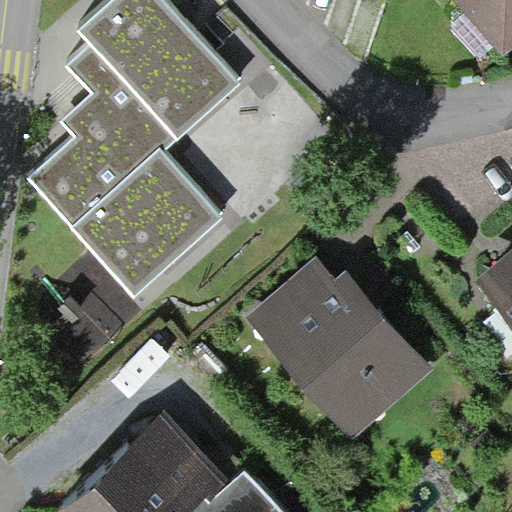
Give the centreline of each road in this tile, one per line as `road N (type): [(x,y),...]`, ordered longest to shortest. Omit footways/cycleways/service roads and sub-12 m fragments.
road 1 (residential): [(253,0),(385,109),(511,90)]
road 2 (residential): [(15,0),(0,123)]
